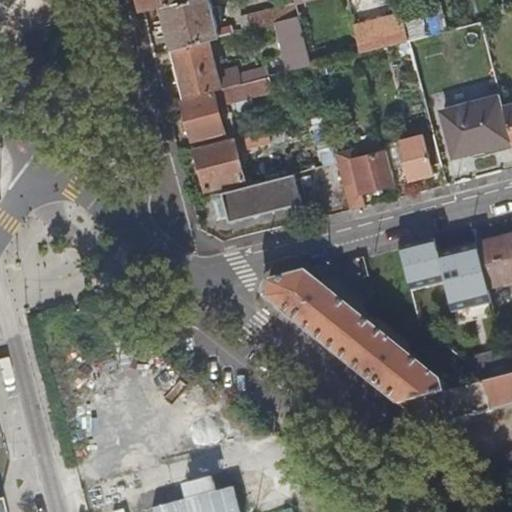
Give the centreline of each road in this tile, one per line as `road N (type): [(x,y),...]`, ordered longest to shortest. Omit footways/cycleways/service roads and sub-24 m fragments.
road 1 (residential): [(477,511),(194,275)]
road 2 (residential): [(194,275),(511,194)]
road 3 (residential): [(130,222),(152,149),(112,0)]
road 4 (residential): [(0,297),(57,511)]
